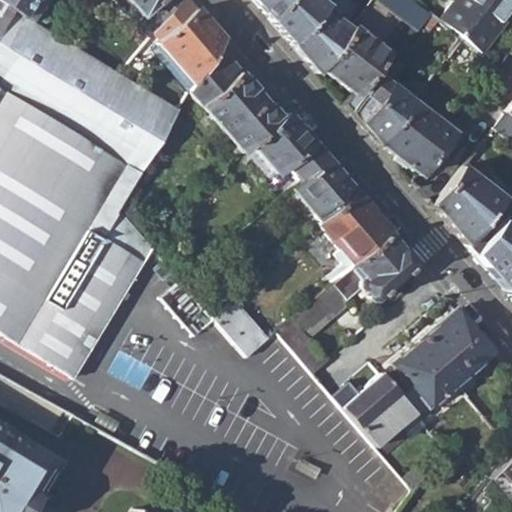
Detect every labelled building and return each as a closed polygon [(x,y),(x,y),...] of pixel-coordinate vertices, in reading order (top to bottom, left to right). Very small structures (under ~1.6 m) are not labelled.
[(29,0),(0,0),(0,6),(28,22),(39,6),(29,0)] [(109,0),(129,23),(132,21),(137,17),(121,0),(109,0)] [(178,0),(121,0),(137,17),(132,21),(146,39),(150,34),(178,0)] [(217,37),(186,0),(178,0),(150,34),(157,42),(154,45),(156,48),(189,84),(217,37)] [(252,0),(269,19),(283,0),(252,0)] [(283,0),(269,19),(291,44),(323,4),(318,0),(283,0)] [(376,0),(405,23),(414,30),(425,15),(406,0),(376,0)] [(511,1),(511,0),(451,0),(436,20),(458,37),(470,46),(479,53),(505,19),(502,16),(511,1)] [(291,44),(315,72),(319,68),(349,30),(335,19),(337,16),(323,4),(291,44)] [(0,335),(69,377),(146,248),(138,238),(114,211),(176,108),(28,22),(0,6),(0,335)] [(405,23),(383,51),(385,53),(371,71),(380,77),(414,30),(405,23)] [(349,30),(319,68),(344,87),(350,92),(342,103),(352,114),(380,77),(371,71),(385,53),(383,51),(351,27),(349,30)] [(244,68),(217,37),(189,84),(185,91),(238,152),(245,147),(251,142),(277,119),(238,74),(244,68)] [(444,56),(484,86),(498,68),(479,53),(470,46),(458,37),(444,56)] [(184,94),(185,91),(189,84),(156,48),(149,54),(184,94)] [(284,114),(244,68),(238,74),(277,119),(284,114)] [(352,114),(377,143),(410,100),(380,77),(352,114)] [(377,143),(415,174),(454,124),(448,120),(443,125),(410,100),(377,143)] [(511,100),(503,112),(511,118),(511,100)] [(511,118),(503,112),(490,127),(511,144),(511,118)] [(323,160),(284,114),(277,119),(251,142),(277,171),(285,164),(298,181),(323,160)] [(270,176),(277,171),(251,142),(245,147),(270,176)] [(351,192),(323,160),(298,181),(293,185),(288,190),(316,222),(330,210),(351,192)] [(430,205),(472,255),(483,241),(474,230),(500,197),(460,166),(430,205)] [(386,233),(351,192),(330,210),(316,222),(305,232),(310,239),(319,231),(336,250),(330,256),(343,271),(386,233)] [(472,255),(503,290),(511,279),(511,222),(504,213),(483,241),(472,255)] [(400,250),(386,233),(343,271),(286,320),(303,340),(342,307),(339,304),(357,290),(366,300),(371,300),(376,297),(412,264),(400,250)] [(511,300),(511,279),(503,290),(511,300)] [(385,307),(376,297),(371,300),(366,300),(377,314),(385,307)] [(205,316),(241,358),(251,350),(216,308),(205,316)] [(451,309),(376,375),(401,405),(411,417),(487,351),(451,309)] [(323,361),(303,340),(286,320),(270,333),(308,375),(323,361)] [(71,414),(53,404),(0,374),(0,405),(56,437),(71,414)] [(391,414),(401,405),(376,375),(353,395),(386,434),(399,423),(391,414)] [(0,511),(19,511),(52,459),(0,426),(0,511)] [(511,511),(511,438),(460,511),(511,511)] [(411,463),(421,474),(437,453),(427,443),(411,463)]
